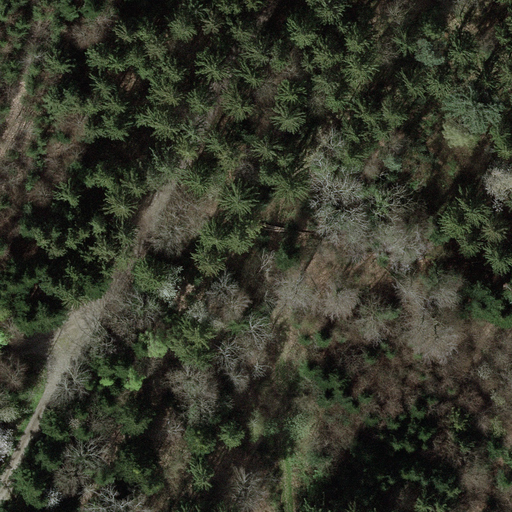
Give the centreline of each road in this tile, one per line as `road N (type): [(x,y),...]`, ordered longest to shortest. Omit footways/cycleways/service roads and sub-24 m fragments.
road 1 (track): [(79,327),(270,0)]
road 2 (track): [(0,486),(79,327)]
